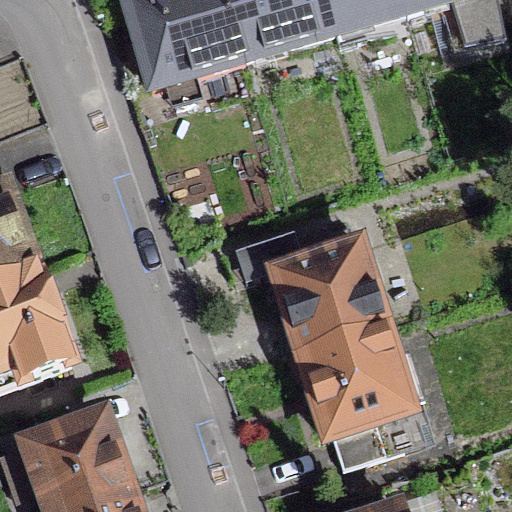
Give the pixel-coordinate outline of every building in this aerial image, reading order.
[(148,96),(241,69),(331,42),(402,22),(457,6),(455,0),(160,0),(161,0),(123,11),(148,96)] [(0,286),(30,275),(1,197),(0,197),(0,286)] [(315,239),(264,255),(296,361),(378,334),(353,258),(324,267),(315,239)] [(0,377),(10,374),(17,391),(67,373),(30,275),(0,286),(0,377)] [(390,370),(378,334),(296,361),(323,447),(329,445),(338,477),(400,457),(390,425),(405,421),(403,414),(418,410),(404,366),(390,370)] [(98,427),(21,453),(42,511),(81,511),(123,498),(98,427)] [(128,511),(123,498),(81,511),(128,511)]
